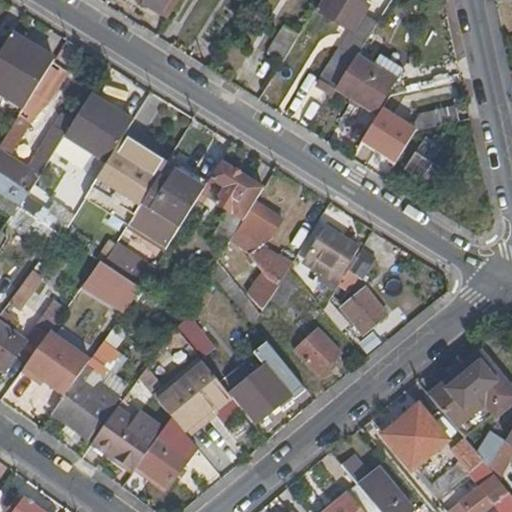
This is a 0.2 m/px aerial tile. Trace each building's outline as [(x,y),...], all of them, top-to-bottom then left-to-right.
[(145,0),(174,17),(185,0),(145,0)] [(328,0),(323,9),(359,31),(348,49),(363,59),(364,57),(383,27),(370,19),(378,7),(372,2),(373,0),(328,0)] [(275,54),(289,63),(307,34),(292,25),(275,54)] [(12,41),(0,58),(0,82),(31,104),(59,59),(60,57),(19,29),(12,41)] [(0,58),(12,41),(0,33),(0,58)] [(363,59),(348,49),(325,83),(341,93),(363,59)] [(363,59),(341,93),(379,118),(408,74),(384,58),(377,68),(364,57),(363,59)] [(77,70),(59,59),(31,104),(0,152),(0,189),(5,193),(22,204),(26,206),(35,192),(72,135),(60,128),(59,127),(33,169),(13,156),(34,121),(45,110),(61,94),(77,70)] [(123,150),(141,123),(97,95),(79,123),(72,135),(114,164),(123,150)] [(391,107),(369,142),(402,164),(422,136),(465,127),(459,106),(408,119),(391,107)] [(72,135),(79,123),(66,116),(60,128),(72,135)] [(153,131),(141,123),(123,150),(136,158),(153,131)] [(431,141),(412,171),(430,182),(440,167),(436,164),(445,150),(431,141)] [(264,200),(271,189),(228,164),(217,181),(233,190),(222,208),(233,215),(248,226),(264,200)] [(133,228),(171,252),(212,189),(183,169),(176,179),(168,174),(133,228)] [(119,234),(134,210),(102,190),(94,203),(91,200),(78,221),(96,232),(102,223),(119,234)] [(69,235),(78,221),(35,192),(26,206),(46,220),(63,231),(69,235)] [(0,199),(0,207),(13,217),(15,213),(22,204),(5,193),(0,199)] [(292,218),(264,200),(248,226),(237,241),(253,250),(270,271),(255,294),(271,311),(278,300),(297,270),(302,262),(270,243),(275,237),(278,239),(292,218)] [(22,204),(15,213),(38,230),(46,220),(26,206),(22,204)] [(248,226),(233,215),(192,282),(206,290),(216,273),(223,263),(237,241),(248,226)] [(323,282),(342,294),(346,287),(368,251),(332,228),(317,253),(313,258),(331,269),(323,282)] [(111,236),(99,255),(108,261),(115,250),(121,242),(111,236)] [(386,257),(370,248),(368,251),(346,287),(357,294),(367,278),(371,281),(386,257)] [(149,290),(156,278),(115,250),(108,261),(113,265),(144,286),(149,290)] [(260,328),(267,318),(223,263),(216,273),(260,328)] [(101,271),(88,289),(123,316),(144,286),(113,265),(106,275),(101,271)] [(29,295),(33,298),(48,277),(35,269),(21,289),(29,295)] [(288,308),(305,280),(297,270),(278,300),(288,308)] [(29,295),(21,289),(11,302),(20,308),(29,295)] [(374,293),(351,313),(373,340),(397,321),(374,293)] [(42,325),(54,334),(55,332),(74,308),(62,299),(42,325)] [(340,306),(332,314),(348,334),(357,327),(340,306)] [(0,317),(0,363),(8,370),(32,339),(1,316),(0,317)] [(210,360),(225,349),(199,317),(185,328),(210,360)] [(108,344),(119,351),(131,333),(121,325),(108,344)] [(176,365),(193,342),(181,328),(163,354),(176,365)] [(55,332),(54,334),(26,371),(40,382),(43,378),(64,394),(90,359),(55,332)] [(303,354),(324,380),(349,359),(328,333),(303,354)] [(119,351),(108,344),(95,362),(69,397),(57,414),(94,441),(115,412),(98,400),(102,396),(90,387),(98,374),(109,382),(127,356),(119,351)] [(236,390),(267,428),(311,392),(276,347),(264,357),(275,370),(250,390),(245,383),(236,390)] [(95,362),(90,359),(64,394),(69,397),(95,362)] [(511,391),(485,359),(435,400),(459,429),(488,406),(500,420),(511,410),(511,391)] [(235,389),(255,374),(247,362),(226,376),(235,389)] [(221,414),(238,398),(236,395),(211,364),(177,395),(173,390),(163,399),(180,420),(192,435),(218,411),(221,414)] [(419,406),(383,435),(411,470),(447,442),(419,406)] [(121,411),(99,441),(141,473),(144,469),(171,431),(149,414),(141,426),(121,411)] [(171,431),(144,469),(174,493),(205,450),(192,435),(180,420),(171,431)] [(499,442),(486,462),(495,473),(507,454),(511,446),(504,441),(499,442)] [(435,494),(445,507),(486,474),(494,484),(500,479),(498,476),(495,473),(486,462),(474,448),(462,458),(469,467),(435,494)] [(511,469),(511,456),(507,454),(495,473),(498,476),(500,479),(503,483),(511,469)] [(362,464),(349,474),(364,493),(376,508),(379,506),(383,511),(414,511),(386,477),(378,484),(362,464)] [(511,511),(511,493),(507,488),(475,511),(469,511),(467,511),(511,511)] [(379,511),(376,508),(364,493),(339,511),(379,511)] [(48,511),(29,498),(19,511),(48,511)]
